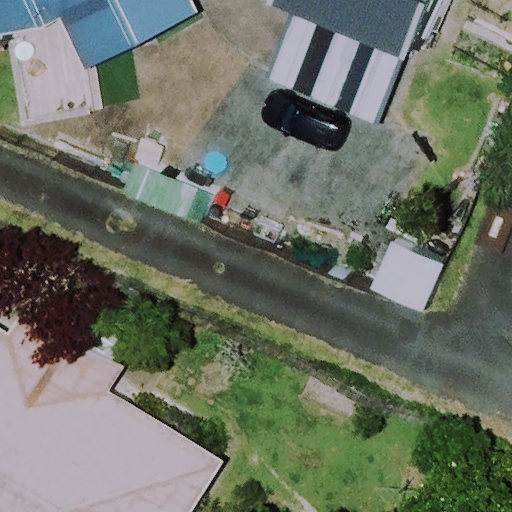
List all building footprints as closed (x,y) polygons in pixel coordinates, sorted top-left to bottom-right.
[(0,0),(0,27),(90,16),(102,47),(223,1),(222,0),(0,0)] [(446,0),(287,0),(309,9),(282,74),(397,121),(446,0)] [(93,48),(20,60),(30,122),(103,110),(93,48)] [(408,227),(382,286),(438,312),(450,284),(508,310),(511,300),(511,175),(500,170),(464,251),(408,227)] [(0,511),(211,511),(249,450),(0,300),(0,511)]
